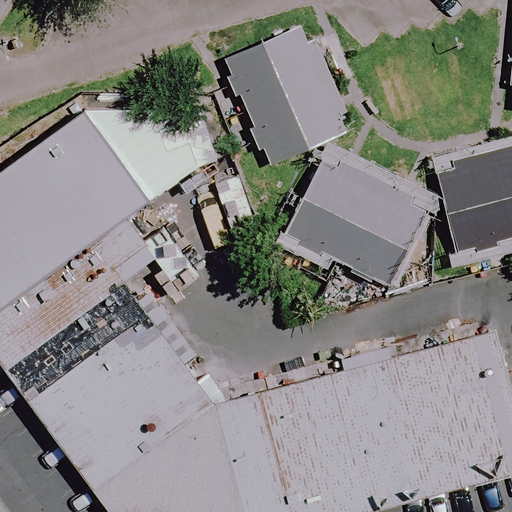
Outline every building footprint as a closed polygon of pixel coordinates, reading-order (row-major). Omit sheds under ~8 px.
[(345,135),(301,27),(225,59),(269,166),(345,135)] [(80,114),(0,168),(0,297),(141,202),(80,114)] [(511,240),(511,149),(436,170),(459,255),(511,240)] [(425,210),(321,162),(286,240),(390,287),(425,210)] [(143,214),(0,313),(0,332),(121,511),(359,511),(511,468),(511,330),(510,325),(265,387),(214,371),(145,284),(176,260),(143,214)]
